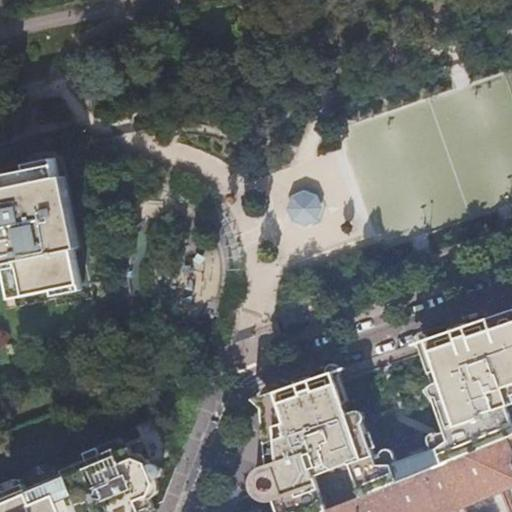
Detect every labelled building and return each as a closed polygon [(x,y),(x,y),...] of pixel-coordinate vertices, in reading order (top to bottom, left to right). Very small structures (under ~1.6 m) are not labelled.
[(0,274),(4,274),(10,301),(79,285),(51,166),(0,178),(0,274)] [(325,206),(319,194),(306,188),(293,194),(288,208),(294,221),(307,226),(320,220),(325,206)] [(326,511),(503,440),(511,436),(511,311),(474,325),(424,342),(443,399),(433,403),(446,442),(435,453),(390,468),(376,467),(364,431),(352,435),(331,374),(299,385),(273,394),(251,402),(261,410),(264,457),(265,470),(261,471),(256,475),(253,479),(253,482),(255,481),(260,495),(260,496),(259,497),(258,497),(261,499),(264,501),(268,501),(271,500),(275,511),(326,511)] [(154,511),(153,508),(150,500),(152,499),(153,498),(155,496),(156,493),(157,491),(158,488),(158,486),(157,483),(156,481),(157,480),(159,479),(160,478),(160,477),(161,475),(161,474),(161,472),(161,471),(160,469),(159,468),(158,467),(157,466),(156,465),(154,465),(153,464),(151,465),(150,465),(149,463),(147,460),(146,459),(144,457),(142,456),(139,455),(137,455),(134,455),(132,455),(131,456),(127,448),(126,444),(122,446),(120,441),(118,440),(116,440),(97,449),(83,454),(86,461),(61,472),(62,475),(24,491),(22,485),(20,481),(15,482),(15,481),(14,481),(13,481),(12,481),(0,485),(0,511),(154,511)] [(511,511),(511,461),(503,440),(326,511),(511,511)]
